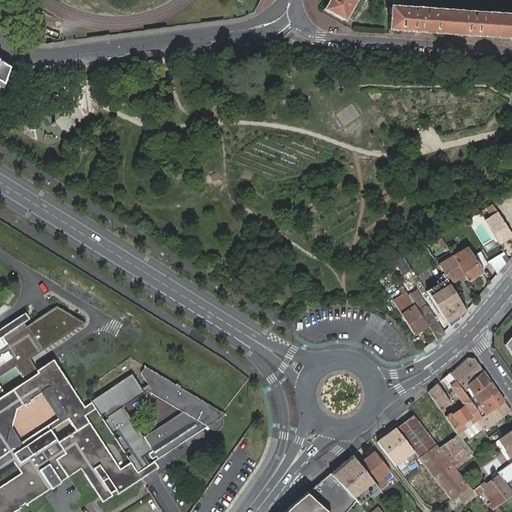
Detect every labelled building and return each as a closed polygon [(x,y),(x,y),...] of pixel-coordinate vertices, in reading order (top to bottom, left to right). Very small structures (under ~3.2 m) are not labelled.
[(328,0),(323,9),(343,20),(353,0),(328,0)] [(511,37),(511,15),(390,7),(388,29),(511,37)] [(0,59),(0,100),(12,67),(0,59)] [(497,211),(484,219),(499,243),(511,236),(497,211)] [(463,274),(467,280),(482,271),(481,269),(473,256),(467,247),(452,256),(463,274)] [(502,267),(509,259),(502,247),(493,253),(502,267)] [(473,256),(481,269),(488,264),(481,252),(473,256)] [(448,283),(463,274),(452,256),(437,265),(445,279),(448,283)] [(399,264),(405,275),(411,271),(404,260),(399,264)] [(387,269),(387,270),(393,279),(397,277),(392,270),(390,267),(387,269)] [(464,310),(448,283),(445,279),(425,291),(448,327),(460,318),(458,314),(464,310)] [(414,334),(427,325),(417,309),(415,306),(409,296),(401,284),(396,288),(400,294),(391,299),(401,314),(414,334)] [(427,325),(435,338),(436,340),(445,334),(444,331),(427,306),(417,290),(409,296),(415,306),(417,309),(427,325)] [(0,511),(4,511),(15,506),(17,510),(21,507),(20,506),(25,503),(25,504),(51,488),(51,489),(62,482),(61,481),(69,476),(66,472),(84,460),(90,470),(84,474),(93,487),(97,485),(105,497),(115,490),(118,494),(140,479),(136,473),(129,461),(95,399),(90,402),(83,407),(53,359),(36,370),(29,359),(85,323),(57,306),(26,326),(24,323),(25,322),(23,319),(4,331),(1,333),(0,332),(0,511)] [(467,357),(450,373),(463,391),(465,389),(469,386),(472,384),(471,382),(483,371),(474,358),(467,357)] [(150,392),(152,393),(182,412),(189,415),(182,418),(170,423),(167,425),(161,429),(146,441),(143,437),(123,406),(144,392),(142,389),(133,374),(95,399),(129,461),(136,473),(147,466),(142,457),(148,453),(154,461),(199,431),(197,428),(204,424),(207,426),(220,415),(223,412),(165,378),(144,366),(140,373),(148,384),(150,382),(154,385),(152,389),(150,392)] [(490,381),(483,371),(471,382),(472,384),(469,386),(475,393),(490,381)] [(449,413),(445,416),(458,435),(459,434),(463,430),(478,420),(482,417),(477,410),(475,407),(468,398),(464,393),(463,391),(450,373),(450,372),(443,378),(450,388),(452,386),(468,408),(455,417),(453,413),(449,413)] [(475,393),(468,398),(475,407),(497,391),(490,381),(475,393)] [(150,392),(152,389),(154,385),(150,382),(148,384),(142,389),(144,392),(150,392)] [(437,383),(428,391),(440,409),(450,402),(437,383)] [(497,391),(475,407),(477,410),(481,408),(486,414),(504,401),(497,391)] [(486,414),(482,417),(478,420),(483,428),(484,429),(488,427),(488,426),(495,421),(500,418),(511,410),(504,401),(486,414)] [(182,412),(166,422),(143,437),(146,441),(161,429),(167,425),(170,423),(182,418),(189,415),(182,412)] [(223,422),(220,415),(207,427),(212,429),(214,430),(216,429),(220,428),(222,426),(223,422)] [(413,415),(395,428),(413,451),(448,496),(451,499),(456,495),(468,485),(456,469),(439,448),(421,425),(419,421),(413,415)] [(483,428),(478,420),(463,430),(465,434),(470,431),(473,436),(478,433),(478,432),(483,428)] [(504,426),(490,435),(494,440),(507,430),(504,426)] [(395,428),(377,442),(401,473),(404,471),(400,466),(404,464),(401,460),(398,455),(407,448),(410,453),(413,451),(395,428)] [(511,429),(502,436),(511,450),(511,451),(509,453),(511,457),(511,429)] [(453,437),(470,459),(474,456),(457,435),(453,437)] [(511,451),(511,450),(502,436),(499,439),(509,453),(511,451)] [(439,448),(456,469),(470,459),(453,437),(452,439),(449,441),(439,448)] [(398,455),(401,460),(410,453),(407,448),(398,455)] [(374,451),(359,463),(370,477),(374,483),(378,487),(386,481),(382,477),(390,471),(374,451)] [(330,473),(359,504),(379,488),(378,487),(374,483),(370,477),(359,463),(352,455),(330,473)] [(66,472),(69,476),(81,468),(84,474),(90,470),(84,460),(66,472)] [(158,468),(154,461),(147,466),(136,473),(140,479),(158,468)] [(511,462),(502,469),(509,479),(511,477),(511,462)] [(330,473),(306,493),(316,501),(327,511),(345,511),(355,500),(330,473)] [(473,490),(476,495),(477,496),(483,491),(491,502),(488,504),(492,509),(497,506),(505,500),(505,499),(511,493),(511,491),(500,474),(480,488),(479,486),(473,490)] [(468,485),(456,495),(464,504),(476,495),(473,490),(469,486),(468,485)] [(327,511),(316,501),(306,493),(295,507),(292,504),(287,511),(288,511),(327,511)]
